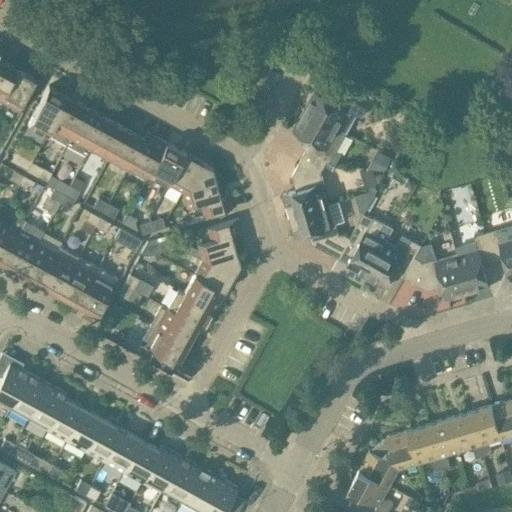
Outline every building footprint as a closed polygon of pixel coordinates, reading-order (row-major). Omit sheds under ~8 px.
[(0,97),(16,67),(0,58),(0,97)] [(36,78),(16,67),(0,97),(0,98),(19,109),(36,78)] [(27,122),(47,133),(68,95),(48,85),(27,122)] [(314,89),(304,109),(347,132),(357,113),(362,116),(367,105),(346,94),(341,104),(314,89)] [(47,133),(66,143),(86,106),(68,95),(47,133)] [(105,116),(86,106),(66,143),(85,154),(89,147),(88,147),(105,116)] [(304,109),(293,128),(312,138),(307,148),(314,152),(328,160),(335,164),(341,154),(336,151),(347,132),(304,109)] [(124,126),(105,116),(88,147),(89,147),(107,157),(124,126)] [(143,137),(143,136),(124,126),(107,157),(126,168),(143,137)] [(146,130),(143,136),(143,137),(126,168),(146,178),(149,172),(166,141),(146,130)] [(185,151),(166,141),(149,172),(167,182),(185,151)] [(297,189),(283,193),(289,214),(328,203),(322,183),(325,182),(321,171),(325,164),(333,168),(335,164),(328,160),(314,152),(307,148),(292,174),(294,179),(296,179),(299,188),(297,189)] [(212,166),(185,151),(167,182),(181,190),(212,166)] [(22,155),(17,164),(27,169),(32,160),(22,155)] [(368,167),(385,169),(388,163),(374,155),(368,167)] [(27,169),(47,180),(50,173),(52,171),(32,160),(27,169)] [(220,196),(212,166),(181,190),(186,206),(200,202),(204,214),(232,206),(228,193),(220,196)] [(9,177),(20,183),(24,174),(14,169),(9,177)] [(69,183),(50,173),(47,180),(48,184),(54,187),(64,193),(69,183)] [(35,180),(24,174),(20,183),(30,188),(35,180)] [(417,180),(409,176),(407,181),(408,186),(412,188),(417,180)] [(64,193),(75,198),(80,189),(69,183),(64,193)] [(64,193),(54,187),(49,196),(59,202),(64,193)] [(64,193),(59,202),(70,208),(75,198),(64,193)] [(97,196),(93,205),(103,211),(108,202),(97,196)] [(113,216),(118,207),(108,202),(103,211),(113,216)] [(328,203),(289,214),(295,236),(309,232),(311,231),(314,241),(312,242),(339,257),(351,236),(343,232),(339,233),(336,222),(334,223),(328,203)] [(95,224),(100,216),(90,210),(85,219),(95,224)] [(348,264),(367,275),(386,239),(394,226),(375,216),(374,217),(364,211),(352,233),(362,238),(348,264)] [(137,229),(135,221),(137,217),(126,212),(121,220),(137,229)] [(100,216),(95,224),(106,230),(110,221),(100,216)] [(154,229),(165,226),(162,216),(151,219),(154,229)] [(197,242),(201,258),(240,262),(231,233),(239,230),(236,218),(207,226),(211,238),(197,242)] [(18,230),(1,262),(21,272),(37,241),(43,229),(24,219),(18,230)] [(140,222),(143,232),(154,229),(151,219),(140,222)] [(18,230),(0,220),(0,260),(1,262),(18,230)] [(511,222),(497,227),(485,230),(492,254),(503,250),(511,279),(511,222)] [(141,239),(119,226),(113,238),(135,250),(141,239)] [(492,254),(485,230),(474,234),(478,247),(457,253),(469,292),(490,286),(481,257),(492,254)] [(396,245),(386,239),(367,275),(386,286),(401,259),(410,264),(411,265),(416,255),(422,243),(403,233),(396,245)] [(147,240),(145,243),(148,254),(159,251),(157,241),(156,237),(147,240)] [(171,247),(168,238),(157,241),(159,251),(171,247)] [(56,251),(55,251),(37,241),(21,272),(39,282),(56,251)] [(39,282),(58,293),(78,255),(59,244),(55,251),(56,251),(39,282)] [(410,264),(404,276),(427,289),(432,288),(432,285),(443,282),(443,284),(447,298),(469,292),(457,253),(437,259),(437,256),(424,260),(416,255),(411,265),(410,264)] [(97,266),(78,255),(58,293),(77,303),(97,266)] [(225,289),(240,262),(201,258),(194,272),(225,289)] [(117,276),(97,266),(77,303),(96,314),(117,276)] [(123,282),(133,287),(138,277),(129,272),(123,282)] [(215,308),(225,289),(194,272),(184,291),(183,291),(215,308)] [(127,298),(133,287),(123,282),(118,293),(127,298)] [(177,287),(167,306),(198,324),(204,328),(215,308),(183,291),(184,291),(177,287)] [(113,301),(107,312),(116,317),(122,306),(113,301)] [(161,303),(150,322),(188,343),(198,324),(167,306),(161,303)] [(150,357),(173,369),(188,343),(150,322),(139,342),(154,350),(150,357)] [(0,362),(0,401),(9,407),(28,371),(9,361),(6,366),(0,362)] [(28,417),(47,382),(28,371),(9,407),(28,417)] [(28,417),(47,428),(64,396),(65,396),(67,392),(47,382),(28,417)] [(83,406),(65,396),(64,396),(47,428),(66,438),(83,406)] [(511,433),(511,397),(495,403),(505,435),(511,433)] [(488,440),(505,435),(495,403),(471,409),(484,454),(492,452),(488,440)] [(66,438),(85,448),(102,417),(83,406),(66,438)] [(471,409),(450,416),(460,449),(473,445),(477,456),(484,454),(471,409)] [(446,452),(460,449),(450,416),(429,422),(442,466),(450,464),(446,452)] [(121,427),(102,417),(85,448),(104,459),(121,427)] [(429,422),(408,428),(418,461),(431,457),(435,468),(442,466),(429,422)] [(104,459),(123,469),(140,438),(121,427),(104,459)] [(399,466),(418,461),(408,428),(387,434),(387,435),(379,442),(399,466)] [(4,437),(0,444),(0,447),(9,452),(14,442),(4,437)] [(159,448),(158,448),(140,438),(123,469),(141,479),(159,448)] [(9,452),(28,462),(33,453),(14,442),(9,452)] [(370,448),(359,468),(389,484),(399,466),(379,442),(371,448),(370,448)] [(141,479),(160,490),(180,454),(161,444),(158,448),(159,448),(141,479)] [(199,465),(180,454),(160,490),(179,500),(199,465)] [(37,468),(47,473),(51,464),(52,463),(43,458),(37,468)] [(0,460),(0,486),(4,488),(15,469),(0,460)] [(62,468),(52,463),(51,464),(47,473),(56,478),(62,468)] [(179,500),(198,510),(218,475),(199,465),(179,500)] [(511,479),(511,476),(509,467),(495,472),(499,483),(511,479)] [(389,484),(359,468),(349,487),(378,503),(376,508),(383,511),(387,511),(393,502),(383,496),(389,484)] [(237,486),(218,475),(198,510),(201,511),(235,511),(241,503),(231,498),(237,486)] [(477,482),(479,489),(492,485),(490,478),(477,482)] [(75,488),(85,493),(89,485),(79,479),(75,488)] [(99,490),(89,485),(85,493),(95,499),(99,490)] [(66,511),(78,511),(85,500),(76,495),(66,511)] [(123,511),(127,505),(117,500),(112,509),(118,511),(123,511)]
